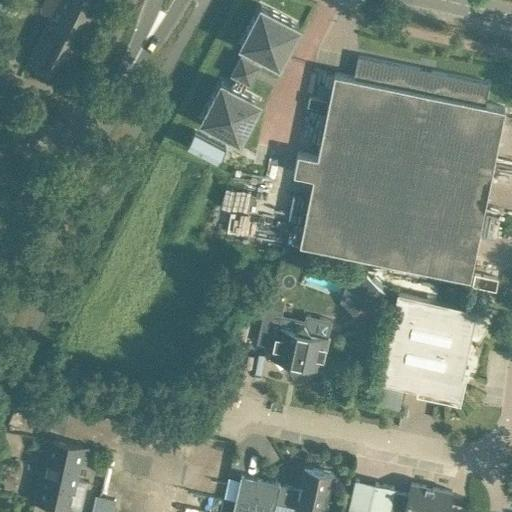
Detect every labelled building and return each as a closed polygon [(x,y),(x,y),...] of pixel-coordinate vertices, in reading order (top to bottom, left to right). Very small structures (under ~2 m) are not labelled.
[(58,0),(27,61),(45,70),(63,79),(103,0),(58,0)] [(261,4),(257,12),(256,12),(244,34),(245,34),(241,42),(249,47),(250,48),(246,57),(242,55),(232,73),(237,75),(232,84),(230,83),(230,84),(221,79),(217,88),(216,87),(205,109),(206,109),(201,118),(210,122),(209,123),(234,136),(235,135),(239,138),(244,130),(245,130),(256,108),(255,108),(260,100),(251,95),(252,95),(242,90),(247,81),(250,82),(259,65),(256,63),(261,54),(270,59),(271,58),(279,63),(283,54),(284,55),(296,33),(295,32),(299,24),(291,20),(291,19),(270,8),(269,8),(261,4)] [(313,176),(299,243),(470,278),(505,107),(485,103),(489,82),(358,55),(354,76),(334,72),(317,155),(298,151),(293,172),(313,176)] [(194,129),(186,144),(218,160),(225,146),(194,129)] [(365,274),(340,302),(363,321),(387,294),(385,292),(388,287),(375,275),(371,279),(365,274)] [(378,379),(437,393),(438,393),(442,393),(446,393),(447,392),(449,391),(452,390),(454,389),(456,386),(458,385),(459,383),(460,382),(460,380),(461,379),(461,377),(467,351),(474,341),(480,345),(482,342),(475,338),(485,323),(475,317),(477,308),(457,304),(397,290),(378,379)] [(263,318),(278,321),(283,299),(267,296),(263,318)] [(277,325),(270,355),(288,359),(288,362),(292,368),(296,369),(302,365),(304,363),(321,367),(326,347),(328,336),(332,319),(306,314),(305,319),(304,323),(295,329),(277,325)] [(51,432),(65,434),(68,419),(53,416),(51,432)] [(40,478),(35,498),(55,503),(69,506),(82,509),(92,466),(79,463),(83,446),(73,444),(53,439),(44,479),(40,478)] [(319,511),(324,511),(333,472),(304,466),(299,488),(280,484),(280,483),(241,474),(236,494),(232,511),(273,511),(275,502),(300,508),(300,511),(319,511)] [(447,511),(449,503),(452,490),(411,481),(408,493),(393,489),(394,486),(355,477),(347,511),(388,511),(389,508),(404,511),(403,511),(447,511)] [(113,511),(115,500),(99,496),(96,510),(92,510),(91,511),(113,511)]
